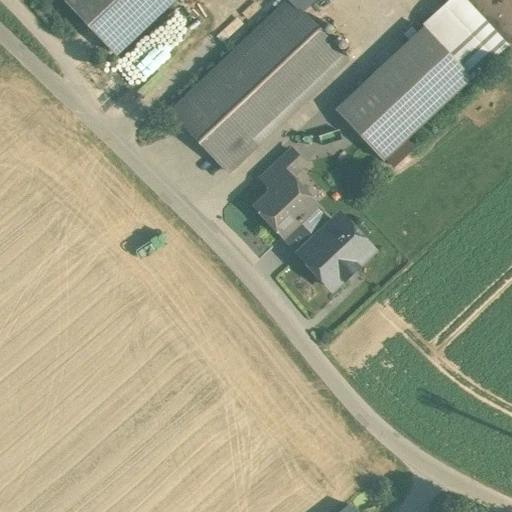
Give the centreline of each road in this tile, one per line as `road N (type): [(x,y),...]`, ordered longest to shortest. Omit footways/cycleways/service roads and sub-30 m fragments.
road 1 (residential): [(498,511),(395,447),(185,211),(0,33)]
road 2 (track): [(11,0),(78,69),(93,95),(81,110)]
